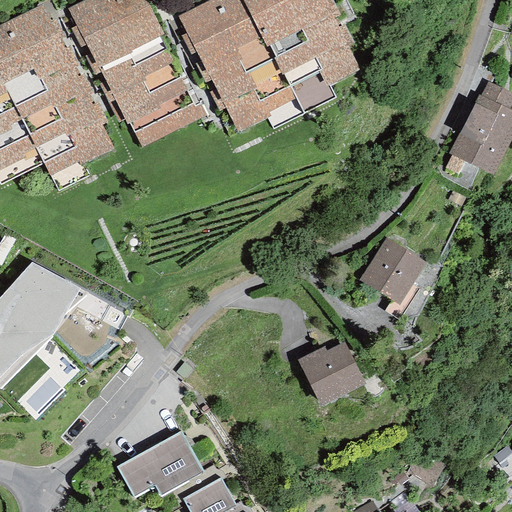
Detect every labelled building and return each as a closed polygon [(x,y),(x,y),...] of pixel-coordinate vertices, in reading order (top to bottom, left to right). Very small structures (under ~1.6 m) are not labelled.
[(140,149),(207,116),(200,102),(194,105),(161,39),(166,36),(148,0),(82,0),(66,8),(74,26),(69,29),(117,126),(123,123),(125,127),(129,125),(140,149)] [(211,0),(178,16),(236,135),(266,120),(272,132),(337,100),(330,87),(360,73),(323,0),(211,0)] [(112,149),(42,6),(0,26),(0,184),(43,164),(51,179),(112,149)] [(469,165),(494,176),(511,138),(511,111),(508,109),(511,102),(511,92),(487,80),(480,94),(478,93),(448,154),(451,156),(445,168),(457,174),(463,161),(469,165)] [(359,280),(399,305),(425,264),(385,239),(359,280)] [(79,289),(31,263),(0,297),(0,388),(52,336),(66,312),(87,293),(79,289)] [(324,347),(297,360),(320,406),(365,384),(344,342),(325,351),(324,347)] [(160,497),(203,472),(202,470),(180,431),(116,467),(134,498),(153,485),(160,497)] [(189,511),(223,511),(235,506),(234,504),(220,478),(212,466),(202,470),(203,472),(160,497),(167,511),(172,511),(185,505),(189,511)] [(250,511),(244,500),(240,501),(234,504),(235,506),(223,511),(250,511)] [(378,511),(371,502),(353,511),(378,511)]
